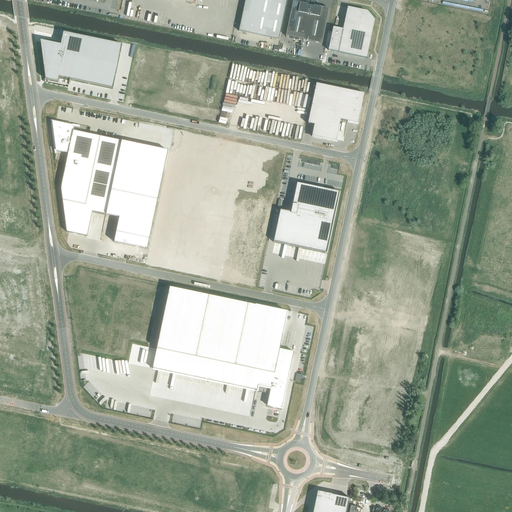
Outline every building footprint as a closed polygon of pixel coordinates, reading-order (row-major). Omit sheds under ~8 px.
[(245,0),(239,31),(279,40),(287,0),(245,0)] [(293,2),(285,36),(321,44),(328,9),(329,9),(314,6),(314,7),(307,6),(307,5),(308,5),(308,4),(293,1),(293,2)] [(333,28),(328,51),(367,59),(375,21),(367,11),(347,7),(343,30),(333,28)] [(112,89),(121,45),(68,34),(63,33),(62,37),(60,46),(42,42),(42,43),(45,66),(43,66),(45,78),(45,80),(47,80),(58,82),(59,78),(70,80),(112,89)] [(316,84),(307,124),(314,125),(311,136),(336,142),(340,120),(358,124),(364,94),(316,84)] [(74,126),(52,121),(56,151),(68,153),(60,188),(66,232),(87,237),(92,212),(106,215),(121,141),(73,131),(74,126)] [(280,210),(273,242),(326,254),(338,201),(336,201),(336,199),(337,199),(338,193),(328,191),(318,189),(318,188),(297,183),(290,213),(280,210)] [(287,312),(169,287),(151,371),(283,399),(295,342),(281,339),(287,312)] [(347,511),(350,498),(344,497),(340,497),(340,496),(317,491),(316,498),(315,502),(312,511),(347,511)]
